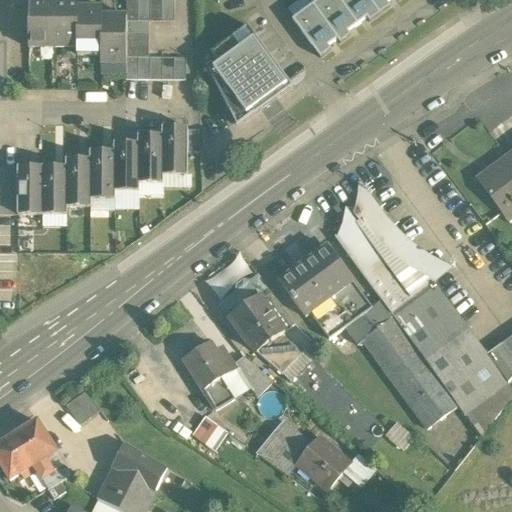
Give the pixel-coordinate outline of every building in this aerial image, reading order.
[(349,34),(358,27),(338,0),(320,0),(311,7),(337,42),(340,46),(352,37),(349,34)] [(370,24),(381,16),(369,0),(338,0),(358,27),(367,21),(370,24)] [(388,4),(394,0),(369,0),(381,16),(391,9),(388,4)] [(101,57),(101,17),(101,9),(78,9),(78,1),(28,1),(28,49),(76,49),(76,57),(101,57)] [(174,1),(126,1),(126,18),(126,65),(126,81),(185,82),(185,59),(148,59),(148,23),(174,23),(174,1)] [(328,48),(337,42),(311,7),(292,20),(321,59),(331,52),(328,48)] [(101,17),(101,57),(101,65),(126,65),(126,18),(101,17)] [(236,130),(290,88),(248,28),(202,60),(236,130)] [(162,137),(163,177),(188,177),(187,154),(187,132),(187,129),(162,130),(162,137)] [(199,132),(187,132),(187,154),(199,154),(199,132)] [(163,177),(162,137),(138,138),(138,145),(139,185),(163,185),(163,177)] [(139,185),(138,145),(114,145),(114,153),(115,193),(139,193),(139,185)] [(115,193),(114,153),(90,153),(90,161),(90,201),(115,201),(115,193)] [(511,154),(477,180),(502,214),(511,207),(511,154)] [(90,201),(90,161),(66,161),(66,169),(66,209),(90,209),(90,201)] [(18,169),(0,168),(0,216),(17,217),(18,169)] [(42,217),(42,169),(18,169),(17,217),(42,217)] [(66,209),(66,169),(42,169),(42,217),(66,217),(66,209)] [(378,209),(337,239),(335,238),(334,238),(381,302),(391,316),(434,285),(378,209)] [(326,248),(279,283),(306,319),(310,315),(352,284),(353,284),(326,248)] [(259,278),(247,286),(245,286),(240,289),(239,292),(219,307),(229,320),(229,321),(230,321),(241,337),(248,347),(249,346),(256,354),(257,354),(285,334),(295,327),(259,278)] [(352,284),(310,315),(329,341),(345,330),(371,309),(352,284)] [(434,285),(391,316),(394,320),(441,385),(449,396),(492,365),(487,357),(434,285)] [(371,309),(345,330),(357,347),(363,343),(394,320),(391,316),(381,302),(371,309)] [(441,385),(394,320),(363,343),(411,408),(425,398),(441,385)] [(313,344),(295,327),(285,334),(304,353),(313,344)] [(285,334),(257,354),(282,376),(304,353),(285,334)] [(511,338),(503,345),(511,357),(511,338)] [(210,344),(183,362),(202,393),(221,381),(235,371),(225,354),(219,358),(210,344)] [(511,379),(511,357),(503,345),(487,357),(492,365),(508,386),(511,379)] [(387,432),(304,353),(282,376),(368,451),(387,432)] [(492,365),(449,396),(458,408),(465,417),(508,386),(492,365)] [(221,381),(202,393),(215,413),(234,401),(221,381)] [(441,385),(425,398),(442,420),(458,408),(449,396),(441,385)] [(511,391),(508,386),(465,417),(482,438),(511,397),(511,391)] [(99,413),(85,394),(75,401),(89,420),(99,413)] [(442,420),(425,398),(411,408),(427,431),(442,420)] [(89,420),(75,401),(66,408),(80,427),(89,420)] [(194,436),(216,452),(230,433),(207,417),(194,436)] [(55,454),(36,423),(14,437),(33,469),(44,461),(55,454)] [(388,435),(399,446),(411,434),(401,423),(388,435)] [(284,428),(261,460),(287,479),(297,468),(296,468),(310,451),(284,428)] [(33,469),(14,437),(0,446),(0,465),(10,483),(21,476),(24,481),(36,474),(33,469)] [(310,451),(296,468),(297,468),(327,493),(350,466),(320,440),(310,451)] [(145,511),(167,471),(126,447),(96,501),(117,511),(145,511)] [(44,461),(33,469),(36,474),(41,482),(53,474),(44,461)] [(53,474),(41,482),(48,493),(66,481),(58,470),(53,474)]
